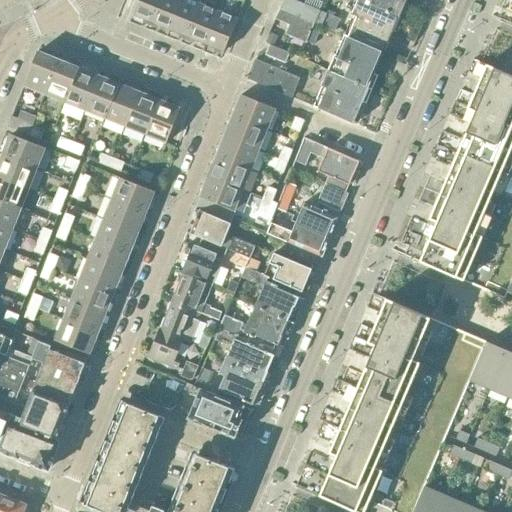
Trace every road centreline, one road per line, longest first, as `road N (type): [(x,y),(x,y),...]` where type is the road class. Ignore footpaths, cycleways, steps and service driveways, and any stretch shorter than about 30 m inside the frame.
road 1 (residential): [(250,511),(467,0)]
road 2 (residential): [(66,494),(232,85)]
road 3 (residential): [(232,85),(87,24)]
